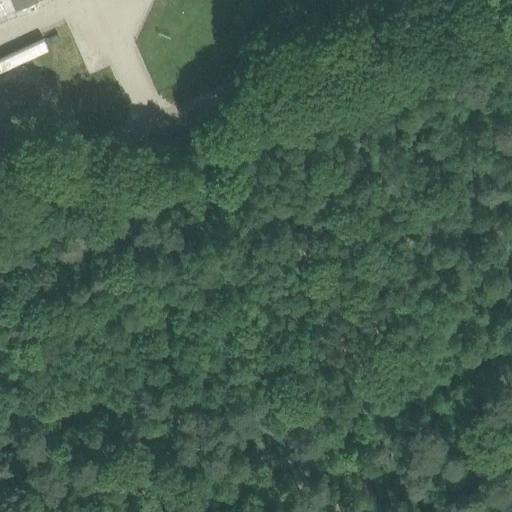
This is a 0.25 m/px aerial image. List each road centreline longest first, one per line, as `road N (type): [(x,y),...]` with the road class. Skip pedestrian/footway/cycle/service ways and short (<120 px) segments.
road 1 (track): [(462,0),(0,196)]
road 2 (unknown): [(104,0),(164,127)]
